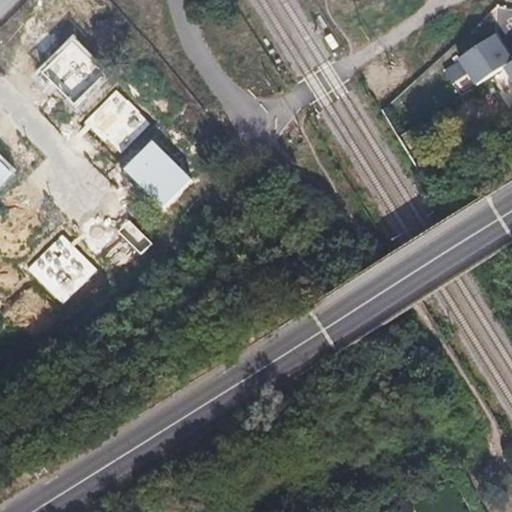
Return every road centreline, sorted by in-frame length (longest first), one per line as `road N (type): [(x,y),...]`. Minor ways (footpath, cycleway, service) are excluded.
road 1 (track): [(305,171),(275,181),(0,395)]
road 2 (primary): [(333,324),(33,511)]
road 3 (primary): [(333,324),(511,211)]
